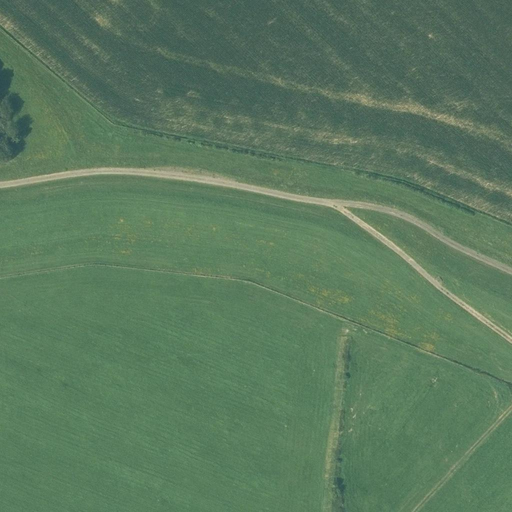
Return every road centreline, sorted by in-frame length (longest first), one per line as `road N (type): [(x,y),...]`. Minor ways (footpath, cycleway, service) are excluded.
road 1 (track): [(0,185),(122,171),(362,205),(412,220),(511,272)]
road 2 (track): [(329,202),(511,342)]
road 3 (track): [(511,407),(415,511)]
